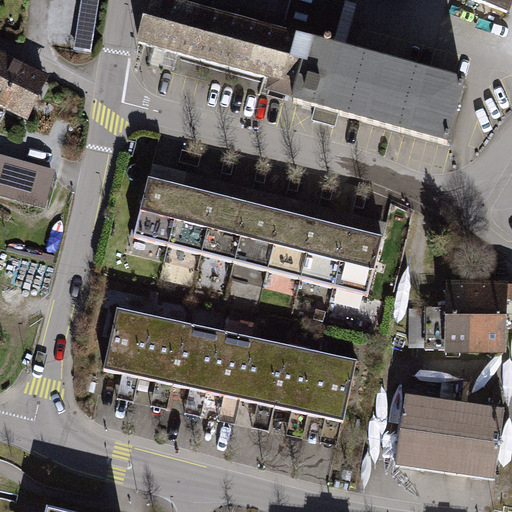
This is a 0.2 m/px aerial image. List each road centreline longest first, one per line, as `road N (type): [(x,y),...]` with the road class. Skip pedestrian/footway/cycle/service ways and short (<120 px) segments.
road 1 (residential): [(456,209),(386,173),(289,141),(111,102)]
road 2 (residential): [(35,432),(111,102)]
road 3 (residential): [(35,432),(342,511)]
road 4 (unknown): [(511,68),(418,15),(416,0)]
